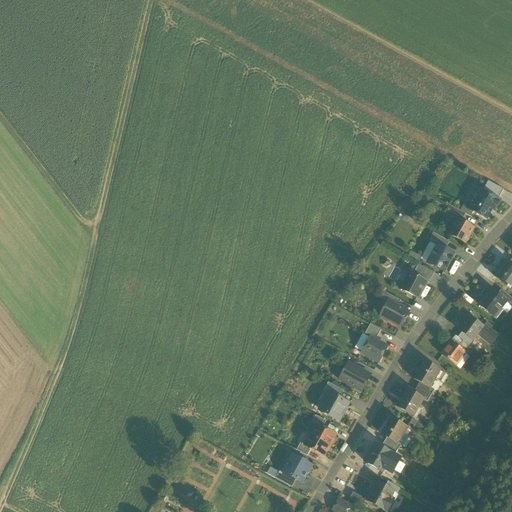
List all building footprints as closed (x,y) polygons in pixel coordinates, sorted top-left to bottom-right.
[(482,191),(498,200),(503,190),(488,181),(482,191)] [(473,212),(486,219),(491,210),(493,212),(500,201),(498,200),(482,191),(479,197),(475,195),(471,203),(472,204),(469,209),(473,212)] [(457,220),(461,222),(465,214),(460,211),(449,205),(445,214),(457,220)] [(463,205),(460,211),(465,214),(468,208),(463,205)] [(465,214),(470,217),(473,212),(469,209),(468,208),(465,214)] [(449,235),(465,243),(468,241),(469,236),(473,228),(468,225),(467,223),(464,223),(461,222),(457,220),(449,235)] [(437,246),(445,250),(449,242),(434,233),(429,242),(437,246)] [(427,263),(444,272),(453,255),(445,250),(437,246),(427,263)] [(494,276),(509,288),(511,284),(511,280),(511,264),(509,262),(507,261),(494,276)] [(418,265),(412,274),(425,282),(428,283),(434,273),(418,265)] [(400,289),(416,298),(425,282),(412,274),(410,273),(405,283),(403,282),(400,289)] [(479,306),(492,316),(499,308),(500,309),(505,303),(506,302),(497,295),(491,290),(479,306)] [(505,303),(509,305),(511,300),(511,299),(501,290),(497,295),(506,302),(505,303)] [(389,301),(397,306),(400,301),(384,292),(381,298),(388,302),(389,301)] [(380,316),(400,327),(409,312),(397,306),(389,301),(388,302),(385,308),(384,308),(383,309),(384,309),(380,316)] [(472,341),(477,335),(483,327),(470,317),(459,331),(461,333),(472,341)] [(370,338),(375,340),(381,330),(370,324),(364,335),(369,338),(370,338)] [(483,327),(477,335),(480,337),(490,345),(497,336),(484,325),(483,327)] [(458,338),(463,341),(470,347),(474,342),(472,341),(461,333),(458,338)] [(369,338),(361,353),(378,363),(387,347),(375,340),(370,338),(369,338)] [(475,351),(470,347),(463,341),(458,348),(469,356),(468,357),(469,358),(475,351)] [(441,355),(459,369),(468,357),(469,356),(458,348),(451,342),(441,355)] [(420,384),(429,389),(430,388),(435,379),(434,378),(438,370),(424,362),(413,380),(420,384)] [(353,388),(361,392),(371,376),(348,363),(339,380),(348,385),(348,386),(348,387),(351,389),(353,389),(353,388)] [(329,393),(339,399),(343,391),(328,383),(323,391),(328,394),(329,393)] [(420,384),(417,389),(430,396),(434,391),(430,388),(429,389),(420,384)] [(427,402),(430,396),(417,389),(414,394),(423,399),(423,400),(427,402)] [(397,407),(413,417),(423,400),(423,399),(414,394),(407,390),(397,407)] [(322,413),(338,422),(348,404),(339,399),(329,393),(328,394),(323,403),(325,404),(322,413)] [(316,425),(322,429),(326,422),(315,416),(311,423),(316,426),(316,425)] [(388,439),(397,444),(397,443),(401,437),(400,436),(405,427),(391,419),(381,435),(388,439)] [(316,426),(310,436),(329,446),(335,436),(322,429),(316,425),(316,426)] [(324,457),(329,446),(310,436),(305,446),(304,446),(310,450),(324,457)] [(388,439),(385,444),(397,451),(401,445),(397,443),(397,444),(388,439)] [(296,451),(307,457),(310,450),(304,446),(305,446),(300,443),(296,451)] [(394,456),(397,451),(385,444),(382,449),(391,454),(394,456)] [(365,463),(381,472),(391,454),(382,449),(375,445),(365,463)] [(394,456),(391,454),(381,472),(383,468),(392,473),(400,460),(394,456)] [(296,480),(302,483),(311,466),(295,457),(289,464),(288,463),(283,472),(282,473),(296,480)] [(276,479),(291,488),(296,480),(282,473),(283,472),(280,471),(276,479)] [(446,475),(438,489),(444,493),(453,479),(446,475)] [(367,502),(386,511),(396,494),(385,488),(377,483),(367,502)] [(385,488),(396,494),(399,489),(388,483),(385,488)] [(356,502),(363,506),(366,500),(353,493),(350,499),(356,502)] [(333,511),(334,511),(347,511),(351,506),(339,500),(332,511),(333,511)]
